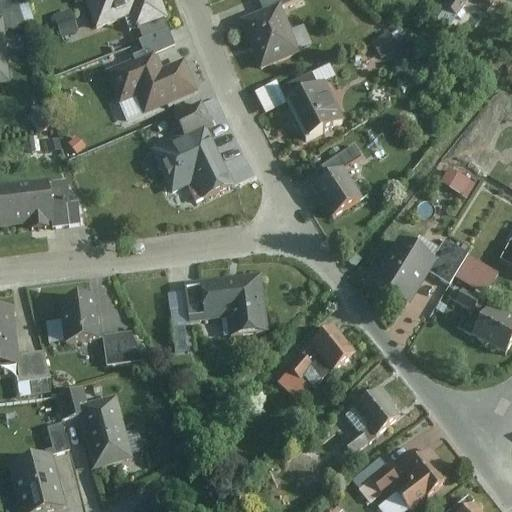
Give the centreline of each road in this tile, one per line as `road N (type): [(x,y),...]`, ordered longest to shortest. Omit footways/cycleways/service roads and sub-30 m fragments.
road 1 (residential): [(292,230),(0,276)]
road 2 (residential): [(473,448),(292,230)]
road 3 (residential): [(292,230),(189,0)]
